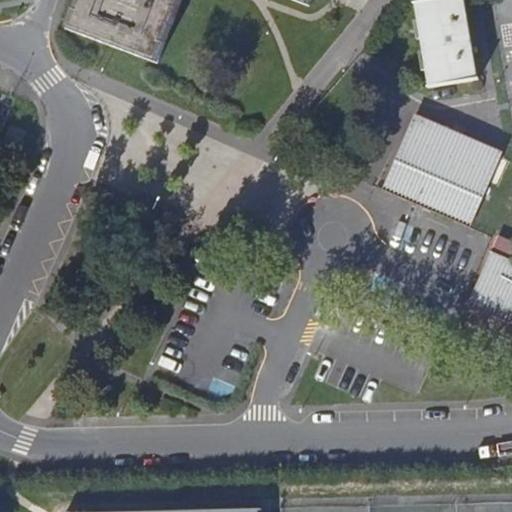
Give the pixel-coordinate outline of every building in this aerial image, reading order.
[(181,0),(76,0),(66,28),(158,63),(181,0)] [(464,0),(435,0),(418,3),(432,87),(478,80),(464,0)] [(501,156),(414,118),(393,166),(416,176),(405,202),(469,230),(501,156)] [(416,176),(393,166),(382,192),(405,202),(416,176)] [(511,243),(503,239),(474,307),(511,322),(511,243)]
